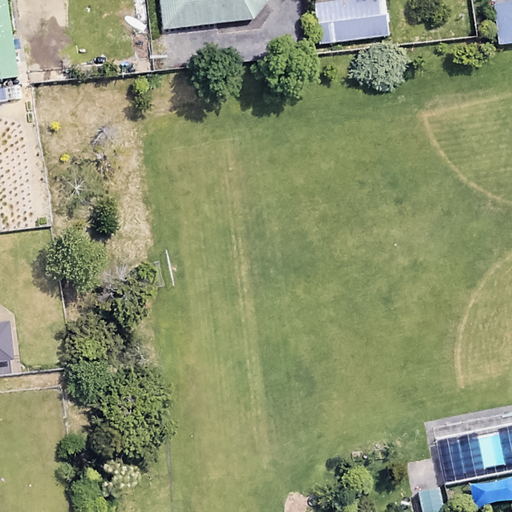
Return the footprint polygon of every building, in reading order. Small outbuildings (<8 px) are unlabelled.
[(0,0),(0,78),(15,76),(4,0),(0,0)] [(162,0),(165,26),(251,17),(267,4),(266,0),(162,0)] [(386,35),(381,0),(350,0),(312,4),(316,44),(386,35)] [(511,2),(491,4),(494,44),(511,42),(511,2)] [(441,511),(438,486),(416,489),(420,511),(441,511)]
